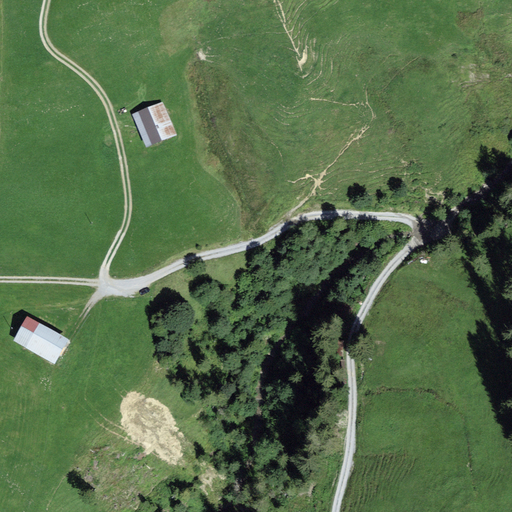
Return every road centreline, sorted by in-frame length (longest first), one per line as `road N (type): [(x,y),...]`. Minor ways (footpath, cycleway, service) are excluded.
road 1 (track): [(103,282),(143,279),(260,241),(306,217),(417,221),(419,235),(382,278),(351,336),(350,450),(335,511)]
road 2 (track): [(47,0),(47,42),(101,93),(120,149),(127,218),(103,282)]
